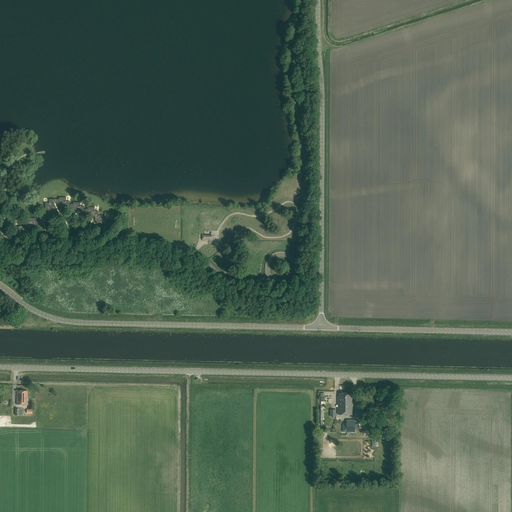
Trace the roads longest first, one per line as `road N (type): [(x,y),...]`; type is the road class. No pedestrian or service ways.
road 1 (tertiary): [(0,367),(511,378)]
road 2 (tertiary): [(321,328),(63,321),(0,286)]
road 3 (tertiary): [(321,328),(318,0)]
road 4 (tertiary): [(511,332),(321,328)]
